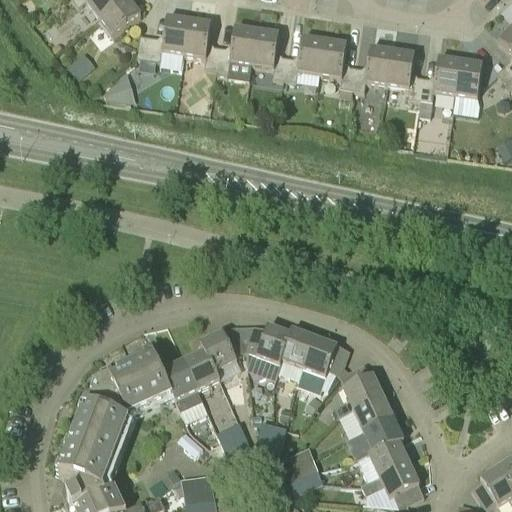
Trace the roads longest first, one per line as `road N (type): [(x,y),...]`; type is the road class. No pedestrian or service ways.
road 1 (residential): [(31,511),(27,465),(41,408),(75,359),(130,324),(213,305),(270,314),(365,350),(408,396),(443,471),(452,473)]
road 2 (secondary): [(511,240),(0,135)]
road 3 (residential): [(465,0),(432,23),(369,13),(355,0)]
road 4 (residential): [(282,511),(280,481),(250,467),(223,487),(223,510)]
